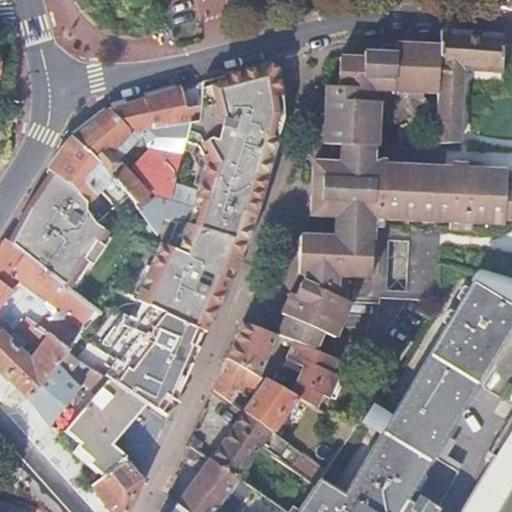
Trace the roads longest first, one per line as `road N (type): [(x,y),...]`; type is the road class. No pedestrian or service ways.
road 1 (secondary): [(50,92),(375,16),(511,28)]
road 2 (secondary): [(50,92),(47,126),(0,210)]
road 3 (residential): [(81,511),(0,420)]
